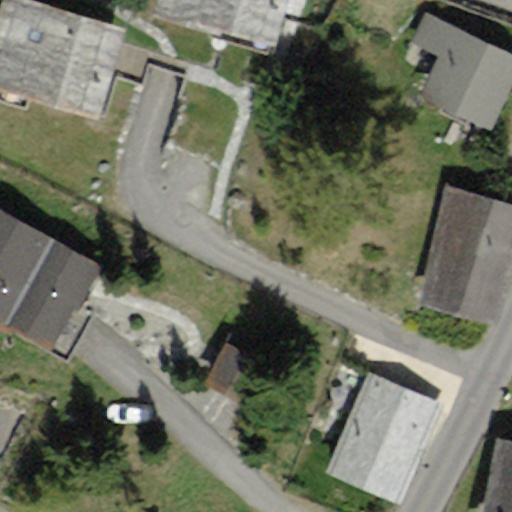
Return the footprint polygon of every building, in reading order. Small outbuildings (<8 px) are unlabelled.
[(267,0),(145,0),(141,17),(254,48),(267,0)] [(97,35),(0,4),(0,101),(70,123),(97,35)] [(509,72),(413,26),(401,53),(420,62),(405,96),(481,133),(509,72)] [(511,227),(511,224),(425,198),(394,301),(482,327),(511,227)] [(96,269),(0,218),(0,322),(53,351),(96,269)] [(255,361),(222,346),(206,383),(239,398),(255,361)] [(403,500),(442,409),(366,376),(327,468),(403,500)] [(511,511),(511,444),(503,443),(489,511),(511,511)]
